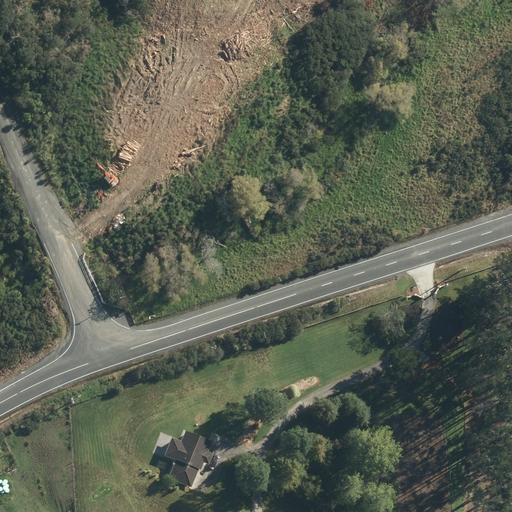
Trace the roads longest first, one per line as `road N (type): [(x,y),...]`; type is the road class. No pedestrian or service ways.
road 1 (unclassified): [(103,352),(511,217)]
road 2 (unclassified): [(103,352),(0,89)]
